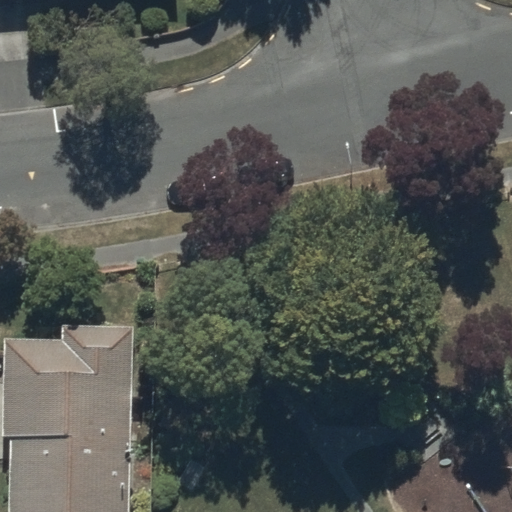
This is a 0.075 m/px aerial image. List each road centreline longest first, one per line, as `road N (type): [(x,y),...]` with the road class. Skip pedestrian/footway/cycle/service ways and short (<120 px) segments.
road 1 (residential): [(0,174),(388,102)]
road 2 (residential): [(388,102),(511,78)]
